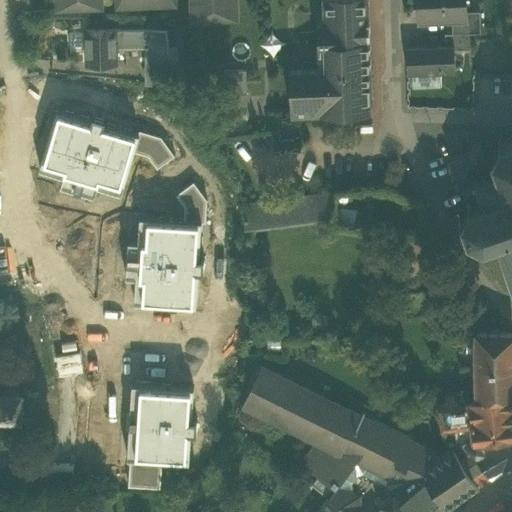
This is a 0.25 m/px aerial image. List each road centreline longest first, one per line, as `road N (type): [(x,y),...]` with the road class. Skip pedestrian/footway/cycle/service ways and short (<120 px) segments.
road 1 (residential): [(395,134),(390,0)]
road 2 (residential): [(511,119),(486,112),(395,134)]
